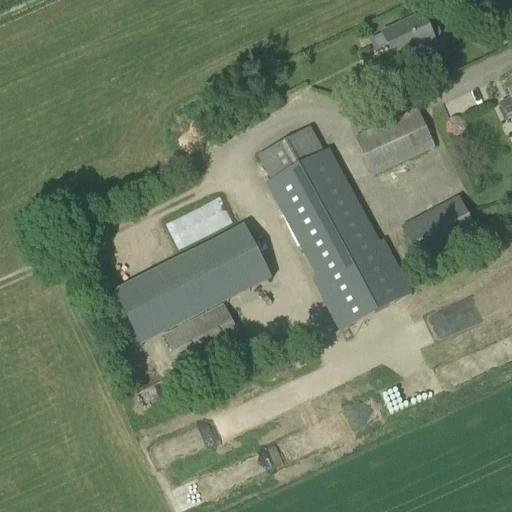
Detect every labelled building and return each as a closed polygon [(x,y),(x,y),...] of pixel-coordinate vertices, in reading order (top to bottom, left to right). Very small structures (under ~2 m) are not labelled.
[(414,60),(412,57),(435,46),(422,19),(382,37),(396,68),(414,60)] [(498,106),(506,124),(511,120),(511,94),(509,96),(511,100),(498,106)] [(434,152),(417,112),(355,140),(373,179),(396,170),(421,158),(434,152)] [(455,138),(461,136),(464,130),(462,124),(456,120),(450,122),(447,128),(448,135),(455,138)] [(310,130),(256,159),(320,279),(314,282),(342,334),(412,296),(384,244),(374,250),(310,130)] [(164,224),(177,249),(231,222),(219,198),(164,224)] [(478,240),(458,200),(400,230),(420,269),(478,240)] [(243,228),(113,293),(140,347),(270,282),(243,228)] [(511,283),(497,289),(504,305),(511,301),(511,283)] [(181,375),(241,344),(223,307),(163,337),(181,375)]
